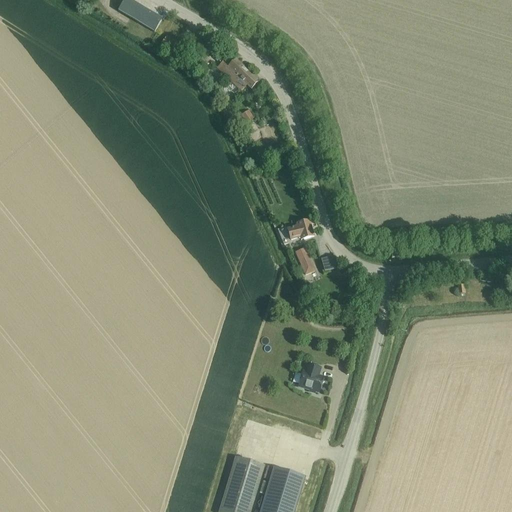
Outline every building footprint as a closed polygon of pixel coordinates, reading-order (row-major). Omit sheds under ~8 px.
[(155,34),(162,22),(126,0),(118,13),(155,34)] [(175,58),(182,46),(167,37),(161,47),(168,51),(167,53),(175,58)] [(202,56),(192,67),(203,77),(213,66),(202,56)] [(251,91),(259,83),(236,60),(228,69),(223,63),(217,70),(240,93),(247,87),(251,91)] [(228,87),(220,80),(212,88),(219,95),(228,87)] [(241,117),(246,124),(247,126),(255,122),(249,112),(241,117)] [(290,241),(300,238),(300,241),(314,237),(310,222),(296,225),(297,228),(287,230),(290,241)] [(296,254),(302,269),(305,277),(315,272),(312,265),(306,250),(296,254)] [(323,261),(321,261),(325,273),(336,270),(335,266),(334,262),(333,258),(323,261)] [(318,377),(318,376),(320,370),(307,366),(305,374),(302,374),(298,388),(309,391),(309,393),(314,395),(314,393),(318,394),(322,380),(319,379),(317,380),(315,378),(318,376),(318,377)] [(219,511),(251,511),(265,468),(235,459),(219,511)] [(273,471),(273,472),(269,470),(267,477),(271,478),(260,511),(293,511),(303,480),(273,471)]
